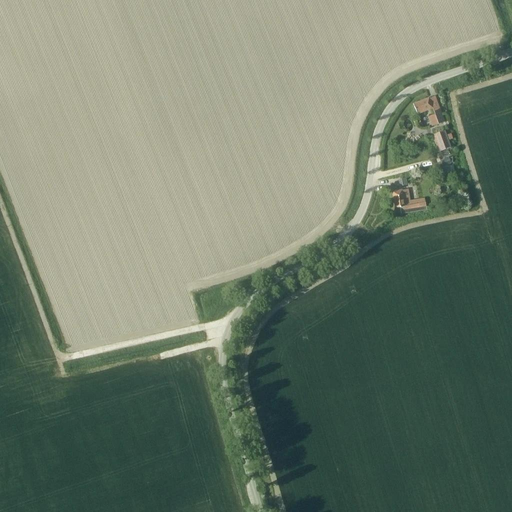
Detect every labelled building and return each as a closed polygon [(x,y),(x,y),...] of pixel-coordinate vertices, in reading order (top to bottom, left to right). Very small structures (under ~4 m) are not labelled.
[(444,123),(435,97),(413,104),(417,115),(432,110),(434,115),(428,117),(431,127),(444,123)] [(450,148),(444,131),(433,135),(439,152),(450,148)] [(452,163),(452,157),(448,159),(448,157),(440,160),(442,167),(452,163)] [(454,172),(452,165),(441,168),(444,176),(454,172)] [(409,202),(407,190),(392,193),(395,208),(399,207),(401,215),(426,210),(424,199),(409,202)]
